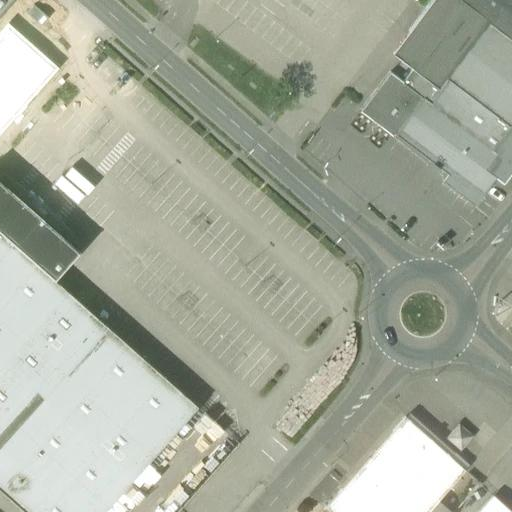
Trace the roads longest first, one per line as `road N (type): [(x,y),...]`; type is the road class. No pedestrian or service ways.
road 1 (unclassified): [(92,0),(398,273)]
road 2 (unclassified): [(259,511),(398,348)]
